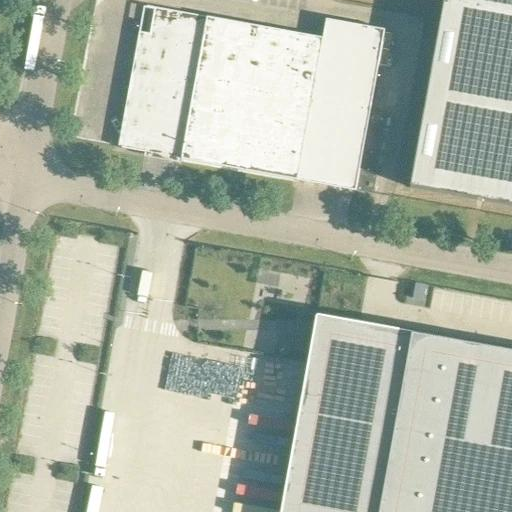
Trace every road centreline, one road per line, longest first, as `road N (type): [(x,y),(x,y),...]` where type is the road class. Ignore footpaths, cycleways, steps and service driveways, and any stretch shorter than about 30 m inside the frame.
road 1 (unclassified): [(511,269),(24,177)]
road 2 (unknown): [(42,511),(75,268)]
road 3 (unclassified): [(24,177),(56,0)]
road 4 (unclassified): [(0,314),(24,177)]
